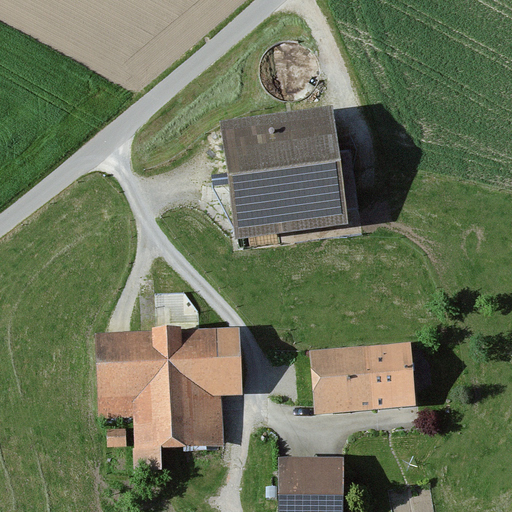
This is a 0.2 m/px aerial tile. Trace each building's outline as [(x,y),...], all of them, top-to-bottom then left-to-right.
[(330,110),(219,126),(236,245),(348,229),(330,110)] [(224,451),(222,401),(241,400),(239,333),(94,338),(97,422),(132,421),(134,475),(163,474),(162,453),(224,451)] [(409,346),(308,354),(313,419),(414,411),(409,346)] [(126,433),(106,434),(107,451),(127,450),(126,433)] [(342,511),(343,465),(279,465),(278,511),(342,511)]
